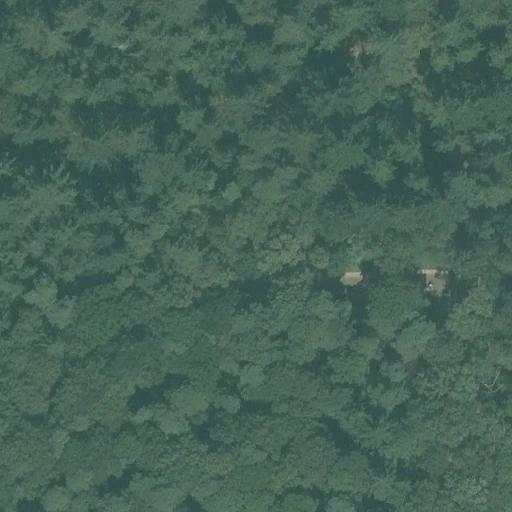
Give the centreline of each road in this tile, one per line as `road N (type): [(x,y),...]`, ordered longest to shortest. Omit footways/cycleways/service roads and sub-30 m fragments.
road 1 (unclassified): [(0,443),(161,319),(208,296),(511,278)]
road 2 (track): [(365,241),(300,0)]
